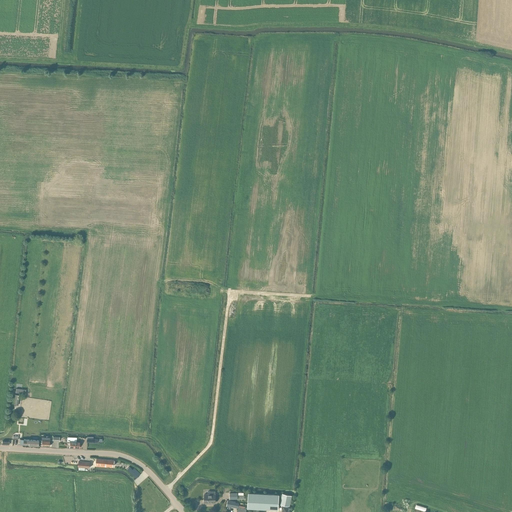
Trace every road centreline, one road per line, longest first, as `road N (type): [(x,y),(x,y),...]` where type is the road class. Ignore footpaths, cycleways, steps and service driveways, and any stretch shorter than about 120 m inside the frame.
road 1 (track): [(165,490),(211,441),(229,291),(511,307)]
road 2 (tertiary): [(183,511),(124,456),(0,448)]
